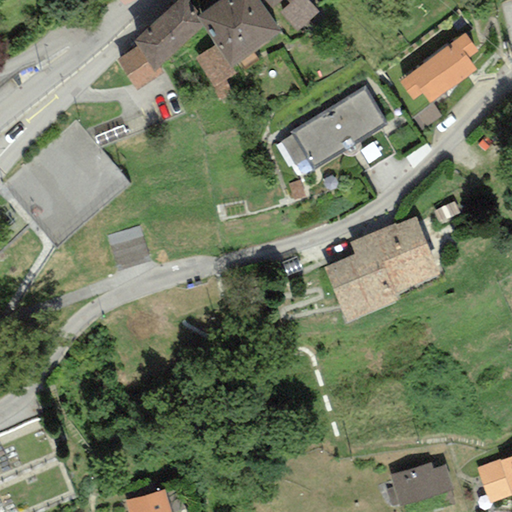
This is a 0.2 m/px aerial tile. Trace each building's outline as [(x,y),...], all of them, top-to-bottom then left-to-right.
[(197,17),(187,0),(178,0),(133,42),(136,47),(153,73),(159,68),(204,28),(197,17)] [(281,34),(256,0),(221,0),(197,17),(204,28),(216,45),(195,59),(214,88),(226,81),(235,75),(231,67),(281,34)] [(261,0),(270,10),(281,0),(285,0),(288,3),(279,11),(296,32),(319,12),(307,0),(261,0)] [(464,34),(399,83),(412,100),(422,92),(430,103),(476,69),(468,58),(477,51),(464,34)] [(153,73),(136,47),(117,60),(136,90),(162,75),(159,68),(153,73)] [(233,94),(226,81),(214,88),(220,101),(233,94)] [(365,86),(289,132),(292,136),(279,142),(294,165),(305,158),(313,171),(342,154),(346,157),(349,157),(352,157),(357,154),(359,149),(361,146),(360,143),(386,125),(365,86)] [(441,275),(417,216),(351,243),(355,255),(321,269),(343,324),(401,300),(398,293),(441,275)] [(511,497),(511,457),(500,463),(499,460),(477,468),(490,504),(511,496),(511,498),(511,497)] [(431,463),(390,476),(393,488),(386,491),(391,507),(398,505),(399,507),(453,491),(445,466),(433,470),(431,463)] [(169,511),(164,490),(125,501),(127,511),(169,511)]
